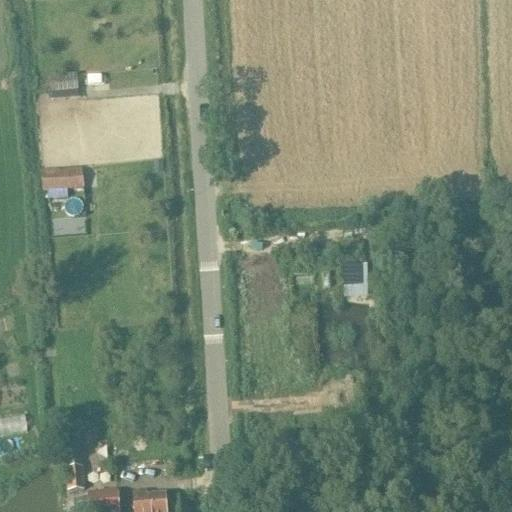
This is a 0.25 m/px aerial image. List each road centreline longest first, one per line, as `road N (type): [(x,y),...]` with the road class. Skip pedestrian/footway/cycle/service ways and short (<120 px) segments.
road 1 (tertiary): [(218,511),(205,307),(208,196),(192,0)]
road 2 (track): [(511,179),(496,187),(208,196)]
